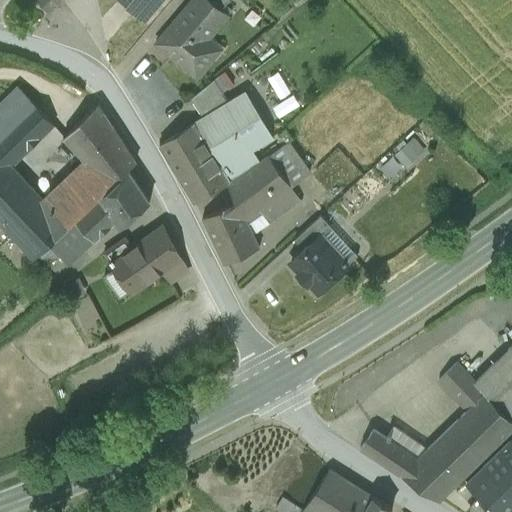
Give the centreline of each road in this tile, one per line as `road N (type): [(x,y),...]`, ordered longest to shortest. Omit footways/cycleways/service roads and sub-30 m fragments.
road 1 (residential): [(0,38),(39,48),(104,89),(275,381)]
road 2 (secondary): [(275,381),(0,508)]
road 3 (secondary): [(511,228),(275,381)]
road 4 (residential): [(432,511),(323,439),(275,381)]
